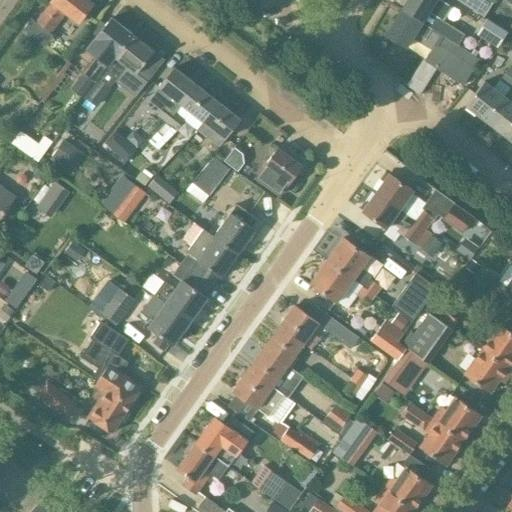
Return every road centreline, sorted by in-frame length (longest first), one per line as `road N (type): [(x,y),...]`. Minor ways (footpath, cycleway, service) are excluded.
road 1 (residential): [(144,511),(151,449),(352,165)]
road 2 (residential): [(141,0),(352,165)]
road 3 (residential): [(511,184),(399,94)]
